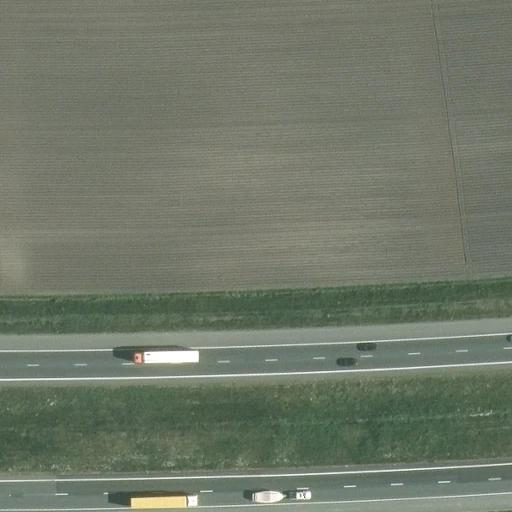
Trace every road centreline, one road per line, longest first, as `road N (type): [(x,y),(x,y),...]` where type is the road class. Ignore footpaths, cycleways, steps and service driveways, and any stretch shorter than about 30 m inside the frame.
road 1 (motorway): [(511,348),(0,365)]
road 2 (motorway): [(0,492),(511,478)]
